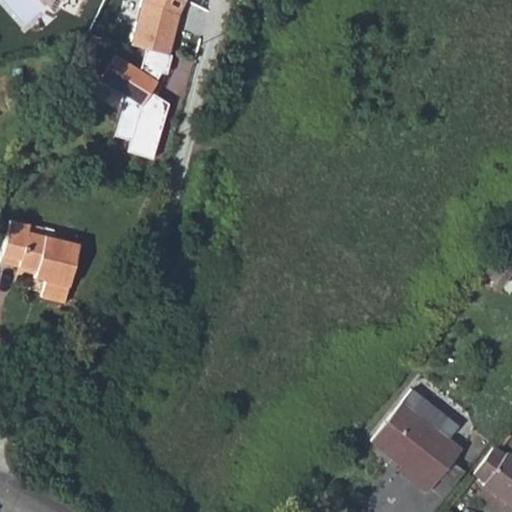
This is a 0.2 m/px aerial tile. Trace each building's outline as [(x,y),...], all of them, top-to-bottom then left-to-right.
[(186,1),(184,0),(144,0),(142,5),(131,46),(169,55),(178,17),(186,1)] [(93,33),(69,63),(60,75),(79,90),(102,60),(95,54),(109,39),(93,33)] [(140,50),(134,68),(153,76),(159,78),(165,60),(140,50)] [(134,106),(119,154),(145,162),(162,107),(142,96),(153,76),(134,68),(130,74),(107,59),(94,81),(134,106)] [(0,219),(0,263),(26,269),(25,276),(36,279),(32,294),(56,300),(68,242),(43,237),(45,229),(0,219)] [(511,234),(510,233),(500,245),(511,255),(511,234)] [(511,255),(500,245),(478,273),(493,285),(511,260),(511,255)] [(397,401),(367,440),(398,464),(429,488),(459,450),(445,438),(455,426),(409,389),(399,402),(397,401)] [(493,446),(475,472),(486,481),(485,483),(511,503),(511,454),(508,451),(505,454),(493,446)] [(425,492),(429,488),(398,464),(394,468),(425,492)]
